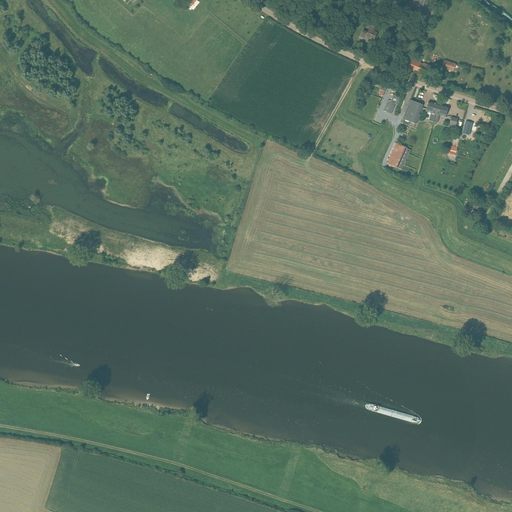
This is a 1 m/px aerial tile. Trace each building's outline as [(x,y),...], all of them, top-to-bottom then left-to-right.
[(429,0),(419,0),(413,17),(422,20),(429,0)] [(418,19),(412,34),(417,36),(422,21),(418,19)] [(363,31),(360,37),(364,39),(365,37),(366,36),(369,38),(368,40),(373,42),(373,40),(377,33),(373,31),(374,27),(370,26),(367,33),(363,31)] [(397,41),(401,46),(407,41),(403,36),(397,41)] [(419,63),(411,60),(410,60),(407,69),(423,75),(421,78),(427,81),(432,67),(427,65),(426,66),(419,63)] [(444,60),(443,63),(441,67),(453,72),(456,64),(444,60)] [(422,105),(411,100),(403,119),(415,124),(422,105)] [(391,114),(395,103),(390,102),(386,112),(391,114)] [(429,121),(434,122),(439,104),(429,102),(426,112),(432,113),(429,121)] [(448,107),(439,104),(434,122),(438,123),(440,115),(446,117),(448,107)] [(457,119),(451,117),(448,129),(454,130),(457,119)] [(472,123),(465,121),(462,134),(469,136),(472,123)] [(407,148),(396,143),(387,164),(398,168),(407,148)] [(451,146),(448,156),(454,157),(455,155),(457,148),(451,146)]
